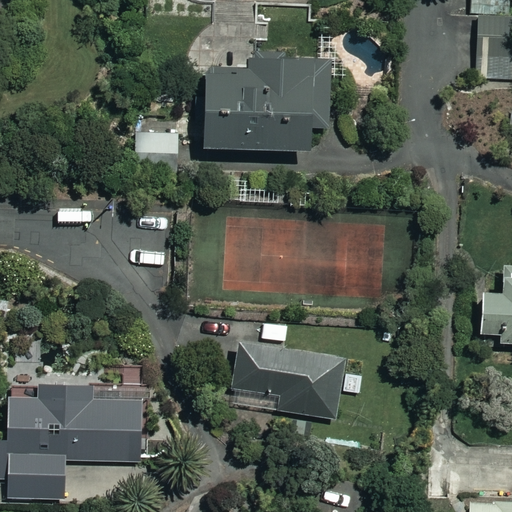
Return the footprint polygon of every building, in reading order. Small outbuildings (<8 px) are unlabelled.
[(467,0),(468,23),(476,23),(477,82),(511,80),(511,53),(510,0),(467,0)] [(326,130),(327,62),(300,62),(300,55),(253,55),(253,61),(246,61),(246,71),(202,71),(201,152),(307,154),(307,130),(326,130)] [(178,172),(179,135),(143,134),(142,171),(178,172)] [(511,267),(501,267),(500,297),(478,296),(477,336),(497,337),(497,346),(511,346),(511,267)] [(292,317),(264,316),(263,338),(291,339),(292,317)] [(362,396),(364,375),(344,373),(346,354),(242,340),(236,387),(244,388),(241,409),(337,422),(341,393),(362,396)] [(33,395),(34,388),(11,388),(11,437),(0,437),(0,476),(10,477),(10,496),(66,497),(66,458),(144,459),(144,393),(100,393),(100,383),(42,382),(42,395),(33,395)]
